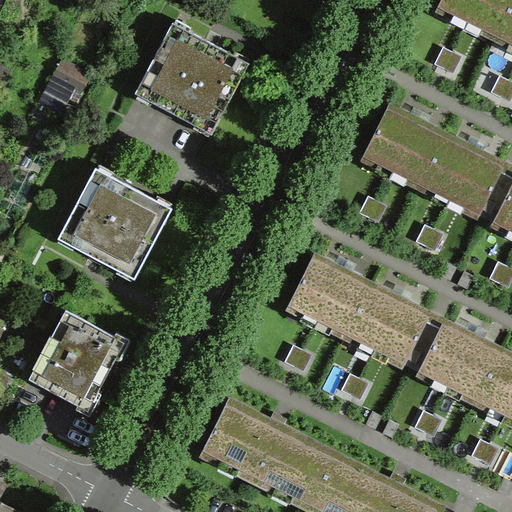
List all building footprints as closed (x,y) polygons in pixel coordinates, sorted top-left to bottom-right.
[(511,0),(439,0),(436,7),(511,45),(511,0)] [(173,23),(135,91),(208,131),(246,62),(173,23)] [(441,45),(432,63),(451,72),(460,54),(441,45)] [(61,57),(38,102),(68,117),(91,73),(61,57)] [(511,80),(499,74),(491,91),(510,100),(511,95),(511,80)] [(511,164),(389,102),(360,159),(511,235),(511,164)] [(99,169),(61,236),(130,275),(169,208),(99,169)] [(367,194),(359,212),(378,221),(386,203),(367,194)] [(423,223),(415,240),(433,250),(442,232),(423,223)] [(511,350),(314,252),(284,311),(511,425),(511,350)] [(511,266),(497,259),(489,277),(508,286),(511,276),(511,266)] [(62,307),(23,377),(88,414),(128,345),(62,307)] [(292,342),(284,359),(302,368),(311,351),(292,342)] [(350,371),(342,388),(360,397),(369,380),(350,371)] [(286,422),(229,394),(199,454),(315,511),(437,511),(444,500),(384,471),(286,422)] [(423,408),(414,425),(433,434),(442,417),(423,408)] [(479,438),(471,456),(490,465),(498,447),(479,438)] [(0,478),(0,511),(24,511),(0,498),(0,489),(4,481),(0,478)]
